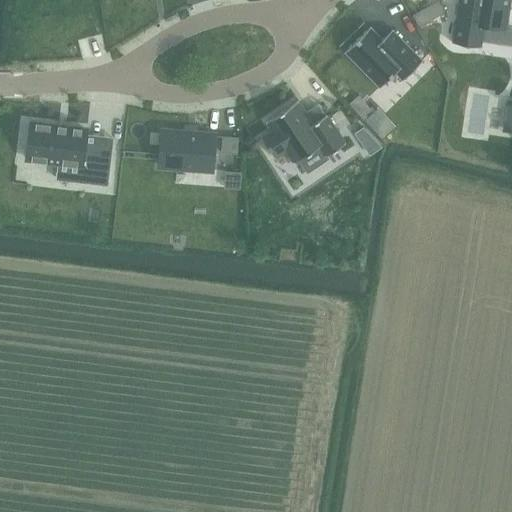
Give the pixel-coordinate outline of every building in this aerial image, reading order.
[(438,0),(411,15),(418,27),(445,12),(444,12),(438,0)] [(457,0),(451,41),(480,45),(483,25),(506,29),(510,0),(457,0)] [(371,26),(346,51),(379,85),(395,70),(401,77),(420,58),(392,30),(383,39),(371,26)] [(358,95),(349,103),(364,120),(373,112),(358,95)] [(271,129),(261,136),(275,157),(285,150),(293,162),(297,159),(319,145),(325,155),(345,142),(327,114),(325,115),(314,122),(306,111),(298,99),(266,121),(271,129)] [(28,121),(24,158),(57,162),(56,178),(107,184),(112,137),(88,134),(88,128),(28,121)] [(363,126),(354,132),(369,155),(382,146),(363,126)] [(215,131),(160,127),(157,166),(213,170),(215,131)] [(222,136),(221,152),(237,153),(238,137),(222,136)]
